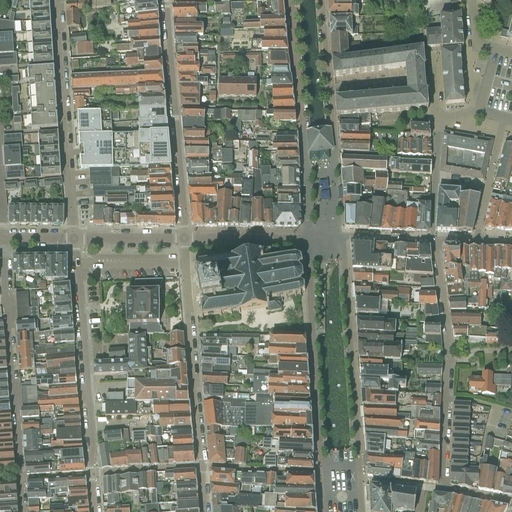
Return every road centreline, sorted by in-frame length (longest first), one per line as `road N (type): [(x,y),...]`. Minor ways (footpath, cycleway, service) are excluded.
road 1 (residential): [(443,491),(447,341),(433,241)]
road 2 (residential): [(2,238),(19,478)]
road 3 (residential): [(185,238),(166,0)]
road 4 (residential): [(290,0),(309,237)]
road 5 (residential): [(74,237),(57,0)]
road 6 (residential): [(90,474),(74,237)]
road 7 (residential): [(309,237),(321,474)]
road 8 (residential): [(322,0),(339,236)]
road 9 (residential): [(202,467),(185,238)]
road 10 (residential): [(477,114),(493,49),(478,44),(472,0)]
road 11 (residential): [(475,241),(504,118)]
road 12 (residential): [(185,238),(309,237)]
